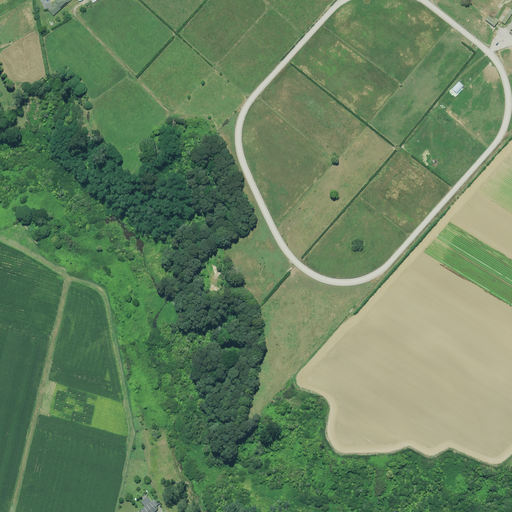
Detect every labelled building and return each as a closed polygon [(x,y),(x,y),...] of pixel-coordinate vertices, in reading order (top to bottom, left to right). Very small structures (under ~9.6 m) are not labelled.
[(71,0),(57,0),(53,5),(54,6),(49,10),(54,16),(67,4),(71,0)] [(511,14),(511,9),(502,22),(506,24),(511,14)] [(493,21),(488,17),(485,21),(494,28),(498,22),(495,19),(493,21)] [(464,86),(459,82),(453,89),(458,94),(464,86)] [(156,499),(152,502),(148,497),(142,502),(146,507),(141,511),(155,511),(159,509),(157,507),(160,504),(156,499)]
